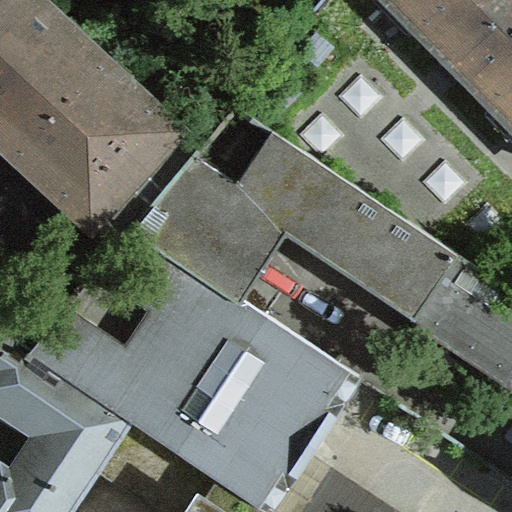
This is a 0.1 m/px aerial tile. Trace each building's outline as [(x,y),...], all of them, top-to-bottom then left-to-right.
[(0,0),(0,132),(119,243),(133,226),(199,148),(38,0),(0,0)] [(511,288),(511,287),(511,0),(322,0),(235,105),(477,266),(511,288)] [(435,330),(477,266),(235,105),(199,148),(133,226),(259,311),(275,288),(256,276),(286,230),(377,292),(370,304),(380,310),(388,298),(435,330)] [(133,226),(119,243),(31,348),(131,414),(277,511),(392,511),(305,454),(357,376),(259,311),(133,226)] [(511,378),(511,288),(477,266),(435,330),(511,380),(511,378)] [(20,341),(0,320),(0,403),(40,431),(12,474),(1,467),(0,468),(0,511),(65,511),(98,464),(131,414),(31,348),(20,341)] [(277,511),(131,414),(98,464),(169,511),(277,511)]
